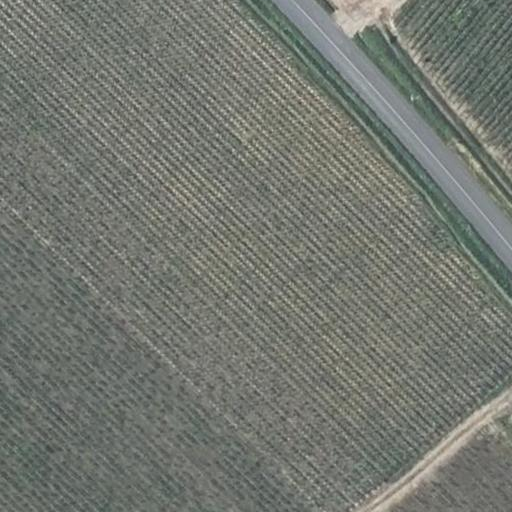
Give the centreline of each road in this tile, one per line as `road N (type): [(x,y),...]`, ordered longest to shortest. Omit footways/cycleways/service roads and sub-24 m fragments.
road 1 (secondary): [(291,0),(511,252)]
road 2 (track): [(372,511),(511,391)]
